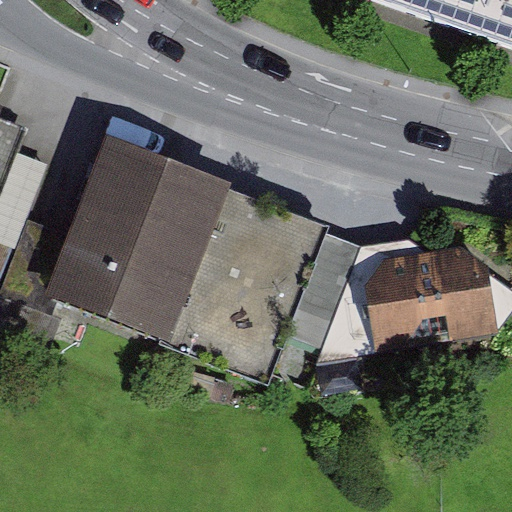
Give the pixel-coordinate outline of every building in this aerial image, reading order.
[(511,0),(361,0),(511,52),(511,0)] [(0,118),(0,206),(29,129),(0,118)] [(237,191),(112,142),(49,300),(175,349),(237,191)] [(329,360),(388,353),(378,283),(397,280),(394,263),(437,257),(417,242),(370,248),(329,360)] [(0,281),(14,253),(0,245),(0,281)] [(491,267),(470,270),(468,253),(437,257),(394,263),(397,280),(378,283),(388,353),(501,337),(491,267)] [(511,323),(511,284),(491,267),(501,337),(511,323)]
